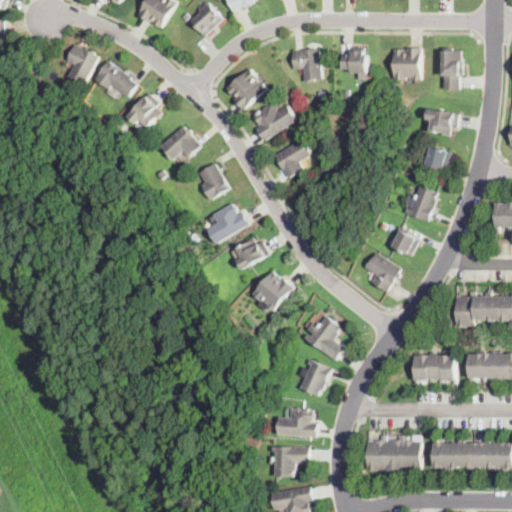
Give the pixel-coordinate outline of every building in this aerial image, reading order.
[(10,0),(8,6),(6,13),(0,10),(0,0),(10,0)] [(176,0),(180,2),(164,28),(156,23),(156,22),(154,20),(153,22),(140,15),(149,0),(176,0)] [(256,0),(255,1),(256,2),(250,5),(250,4),(236,11),(230,0),(256,0)] [(214,31),(208,36),(194,20),(208,7),(206,5),(207,4),(210,1),(226,19),(214,31)] [(102,56),(87,85),(71,77),(77,64),(70,61),(78,45),(102,56)] [(323,67),(324,71),(325,77),(317,78),(318,81),(307,82),(305,68),(297,69),(295,51),(321,48),(323,67)] [(424,48),(424,61),(424,80),(416,80),(416,78),(409,78),(409,80),(397,80),(397,49),(407,49),(407,51),(409,51),(409,48),(424,48)] [(367,51),(367,54),(370,54),(370,72),(354,72),(354,69),(345,69),(345,54),(354,54),(354,51),(367,50),(367,51)] [(447,89),(446,89),(445,50),(464,50),(464,76),(463,76),(463,89),(447,89)] [(140,84),(138,87),(132,97),(115,85),(112,89),(98,78),(110,60),(134,77),(133,79),(140,84)] [(259,78),(263,83),(265,82),(270,88),(247,109),(246,108),(237,98),(239,97),(237,95),(236,96),(230,88),(253,68),(260,77),(259,78)] [(166,113),(153,127),(144,118),(139,124),(130,116),(151,93),(162,103),(159,107),(166,113)] [(275,103),(280,112),(290,105),(300,120),(267,141),(259,129),(264,126),(264,125),(262,126),(261,123),(260,124),(257,120),(258,119),(256,116),(266,109),(266,108),(269,106),(269,107),(275,103)] [(460,126),(459,127),(453,126),(452,135),(445,134),(446,132),(433,130),(435,120),(430,119),(431,108),(461,113),(460,126)] [(201,149),(191,157),(185,151),(176,160),(169,152),(170,151),(164,145),(186,125),(204,145),(201,149)] [(346,142),(341,144),(337,137),(342,134),(346,142)] [(304,139),(308,145),(309,144),(315,154),(302,161),(307,169),(292,178),(280,159),(281,158),(278,155),(304,139)] [(455,152),(452,163),(450,168),(436,165),(435,169),(426,167),(428,161),(430,162),(434,146),(455,152)] [(214,200),(213,200),(204,185),(209,182),(203,172),(218,163),(233,188),(214,200)] [(170,174),(165,178),(160,172),(165,168),(170,174)] [(437,207),(436,211),(432,221),(409,212),(410,207),(414,209),(423,185),(440,192),(438,198),(440,199),(437,207)] [(511,230),(510,230),(510,226),(502,226),(502,233),(498,233),(498,232),(498,202),(507,202),(507,203),(511,203),(511,202),(511,230)] [(240,214),(240,215),(245,212),(253,224),(219,244),(211,229),(221,223),(216,215),(236,203),(241,213),(240,214)] [(391,224),(388,229),(382,225),(385,220),(391,224)] [(415,254),(414,255),(396,246),(404,230),(422,239),(415,254)] [(199,237),(194,240),(191,235),(196,232),(199,237)] [(258,241),(259,242),(264,239),(272,253),(246,269),(240,260),(245,257),(240,249),(250,242),(248,241),(255,236),(258,241)] [(391,260),(402,267),(404,268),(390,292),(375,282),(379,274),(368,267),(373,259),(375,260),(380,253),(391,260)] [(283,278),(284,279),(285,278),(297,288),(276,312),(270,307),(272,305),(266,300),(264,301),(256,294),(276,270),(284,277),(283,278)] [(511,323),(511,321),(503,321),(503,319),(497,319),(497,320),(494,320),(494,322),(487,322),(487,321),(481,321),(481,324),(474,324),(474,326),(459,326),(459,298),(466,298),(466,296),(473,296),(473,291),(478,291),(478,296),(490,296),(490,290),(495,290),(495,296),(511,296),(511,323)] [(342,333),(338,338),(337,340),(348,348),(338,360),(308,338),(311,333),(314,336),(329,316),(344,327),(340,332),(342,333)] [(511,381),(508,381),(508,379),(489,379),(489,382),(485,382),(485,378),(476,378),(476,381),(472,381),(472,355),(479,355),(479,353),(494,353),(494,354),(511,355),(511,381)] [(454,355),(454,357),(459,357),(458,384),(452,384),(452,380),(444,380),(444,383),(438,383),(438,381),(423,380),(423,384),(418,384),(418,356),(423,356),(423,355),(454,355)] [(327,385),(322,396),(304,388),(314,366),(310,364),(313,359),(335,369),(327,385)] [(316,410),(316,420),(316,421),(314,421),(314,422),(320,423),(319,438),(281,435),(282,417),(294,418),(294,408),(316,410)] [(389,435),(389,441),(401,440),(401,435),(410,435),(410,440),(424,441),(424,471),(415,471),(415,470),(410,470),(410,471),(386,471),(386,470),(379,470),(379,471),(370,471),(370,441),(377,441),(377,440),(383,440),(383,435),(389,435)] [(511,439),(511,465),(510,465),(509,468),(498,467),(498,464),(496,464),(496,466),(490,466),(490,464),(482,464),(482,468),(469,468),(469,464),(460,464),(460,466),(455,466),(455,468),(444,467),(444,464),(436,464),(437,438),(511,439)] [(312,460),(312,463),(298,462),(298,472),(297,472),(297,477),(277,476),(278,452),(274,452),(275,446),(313,448),(312,460)] [(309,502),(310,503),(312,503),(313,511),(290,511),(290,509),(278,511),(275,493),(313,486),(316,501),(309,502)]
